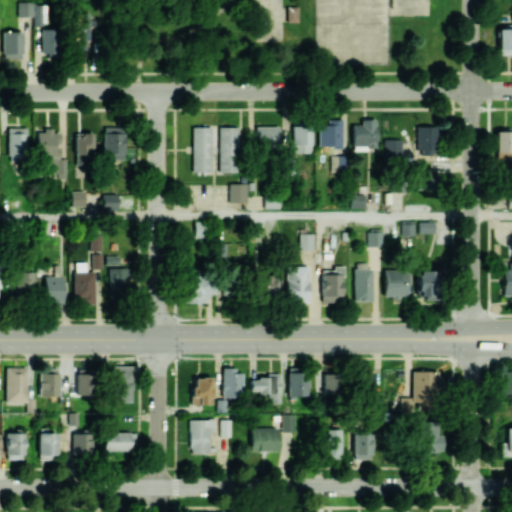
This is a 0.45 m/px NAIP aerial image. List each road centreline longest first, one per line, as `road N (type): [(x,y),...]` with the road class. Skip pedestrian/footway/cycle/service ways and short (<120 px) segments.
road 1 (residential): [(0,91),(511,90)]
road 2 (residential): [(0,487),(511,487)]
road 3 (secondary): [(0,340),(376,339)]
road 4 (residential): [(472,328),(471,0)]
road 5 (residential): [(157,340),(158,91)]
road 6 (residential): [(157,511),(157,340)]
road 7 (residential): [(471,511),(472,349)]
road 8 (secondary): [(376,339),(511,326)]
road 9 (secondary): [(376,339),(511,350)]
